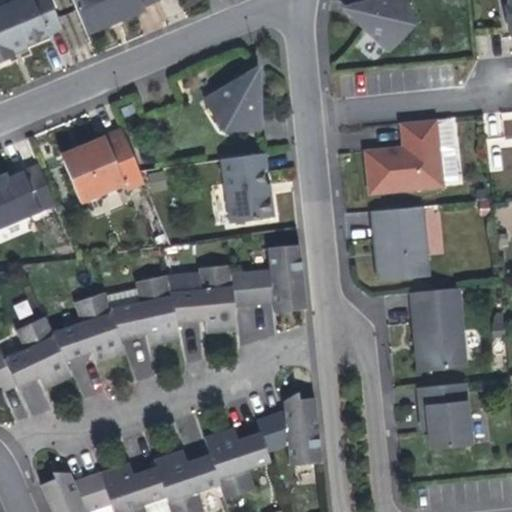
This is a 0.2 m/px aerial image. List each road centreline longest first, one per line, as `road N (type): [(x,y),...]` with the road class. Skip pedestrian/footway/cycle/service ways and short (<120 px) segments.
road 1 (residential): [(290,0),(311,116),(321,314)]
road 2 (residential): [(0,107),(250,0)]
road 3 (residential): [(374,511),(361,350),(321,314)]
road 4 (residential): [(321,314),(334,511)]
